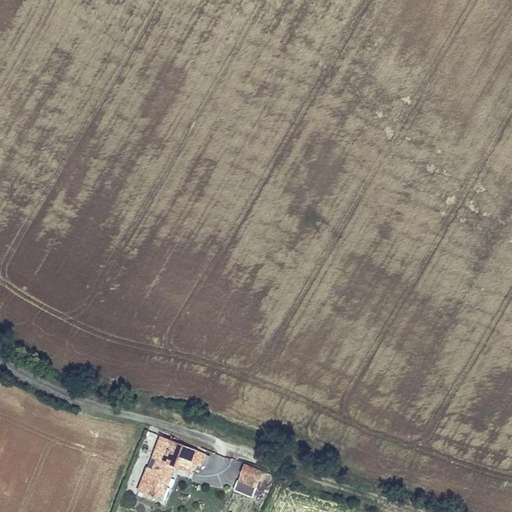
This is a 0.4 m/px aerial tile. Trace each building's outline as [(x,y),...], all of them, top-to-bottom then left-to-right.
[(158,448),(150,461),(155,464),(144,483),(138,496),(155,503),(167,479),(178,485),(184,473),(189,462),(158,448)] [(189,462),(184,473),(193,476),(197,466),(189,462)] [(144,483),(139,480),(132,493),(138,496),(144,483)] [(253,492),(237,484),(232,494),(248,502),(253,492)] [(244,509),(248,502),(232,494),(228,501),(244,509)]
